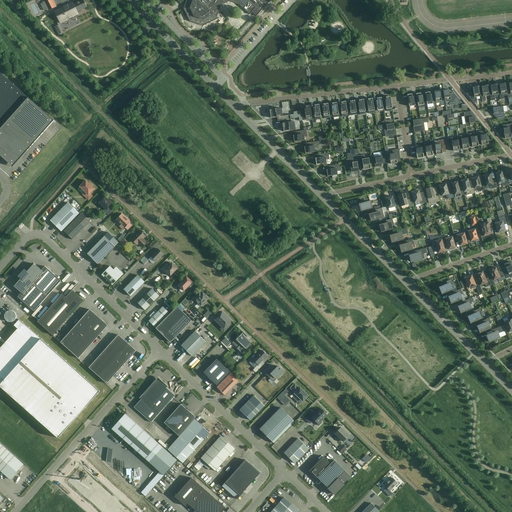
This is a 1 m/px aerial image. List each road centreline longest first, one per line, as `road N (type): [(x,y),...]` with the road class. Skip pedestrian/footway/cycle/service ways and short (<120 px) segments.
road 1 (unclassified): [(160,349),(40,234),(28,235),(0,266)]
road 2 (unclassified): [(15,511),(160,349)]
road 3 (residential): [(160,349),(284,472)]
road 4 (residential): [(232,105),(396,85)]
road 5 (residential): [(232,105),(132,0)]
road 6 (residential): [(322,197),(232,105)]
